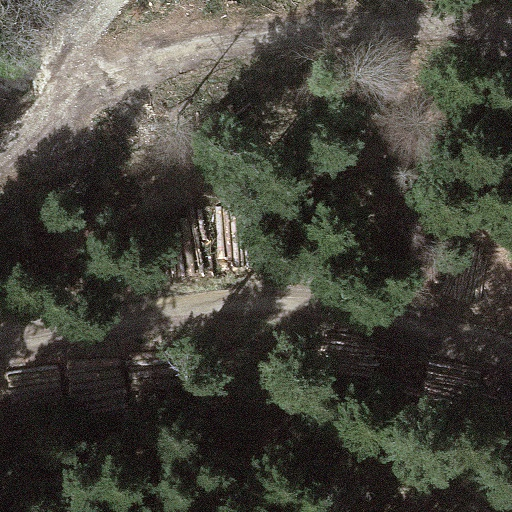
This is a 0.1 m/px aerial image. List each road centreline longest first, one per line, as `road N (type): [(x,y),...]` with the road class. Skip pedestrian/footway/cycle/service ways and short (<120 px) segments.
road 1 (track): [(511,358),(259,294),(0,346)]
road 2 (track): [(81,54),(168,39),(455,30),(511,36)]
road 3 (track): [(0,160),(81,54)]
